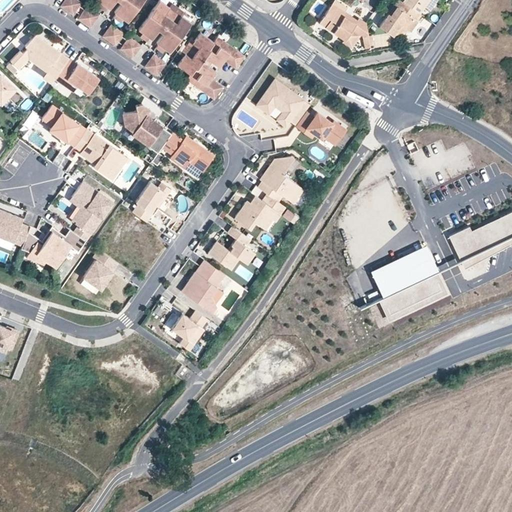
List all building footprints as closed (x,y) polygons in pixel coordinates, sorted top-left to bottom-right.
[(77,0),(64,0),(60,6),(72,14),(81,2),(77,0)] [(98,0),(109,8),(114,0),(121,0),(120,2),(114,11),(127,21),(142,0),(98,0)] [(160,0),(158,0),(138,28),(151,38),(158,29),(165,19),(169,23),(163,32),(156,41),(170,51),(191,21),(182,15),(175,10),(168,6),(160,0)] [(347,7),(336,0),(333,0),(330,6),(355,23),(359,18),(346,9),(347,7)] [(410,31),(422,14),(419,12),(402,0),(397,0),(394,4),(396,6),(390,14),(388,13),(379,25),(392,35),(410,31)] [(429,10),(436,0),(402,0),(419,12),(423,5),(429,10)] [(171,2),(168,6),(175,10),(182,15),(184,12),(178,7),(171,2)] [(87,6),(78,18),(90,27),(99,15),(87,6)] [(368,39),(365,22),(359,18),(355,23),(330,6),(319,22),(344,38),(343,41),(351,46),(359,34),(362,35),(363,40),(368,39)] [(165,19),(158,29),(163,32),(169,23),(165,19)] [(111,24),(102,36),(114,45),(123,32),(111,24)] [(236,67),(244,55),(233,47),(223,40),(219,45),(213,40),(200,31),(193,41),(188,48),(184,55),(177,64),(189,73),(195,77),(192,83),(201,90),(214,99),(214,98),(222,86),(210,78),(215,70),(207,64),(197,57),(200,53),(210,60),(219,66),(224,59),(236,67)] [(58,73),(68,58),(58,50),(55,51),(51,48),(52,46),(35,34),(10,60),(19,69),(28,59),(46,72),(50,67),(58,73)] [(216,35),(213,40),(219,45),(223,40),(216,35)] [(129,37),(120,49),(132,57),(141,45),(129,37)] [(181,53),(184,55),(188,48),(193,41),(191,40),(186,46),(181,53)] [(200,53),(197,57),(207,64),(210,60),(200,53)] [(153,54),(144,66),(157,75),(165,63),(153,54)] [(77,85),(88,93),(98,78),(77,63),(77,64),(68,58),(58,73),(54,78),(63,84),(67,78),(77,85)] [(42,77),(50,83),(54,78),(58,73),(50,67),(46,72),(42,77)] [(0,101),(1,102),(7,96),(17,105),(24,97),(15,88),(15,87),(0,73),(0,101)] [(189,73),(186,78),(192,83),(195,77),(189,73)] [(67,78),(63,84),(73,92),(77,85),(67,78)] [(305,111),(310,105),(303,99),(274,78),(256,104),(269,113),(274,105),(282,111),(277,119),(285,125),(289,120),(295,125),(305,111)] [(148,114),(151,109),(144,104),(137,105),(138,110),(125,114),(128,126),(137,132),(136,134),(152,146),(151,147),(159,152),(160,152),(163,147),(173,133),(163,126),(166,123),(157,117),(155,120),(148,114)] [(155,120),(157,117),(159,115),(151,109),(148,114),(155,120)] [(313,116),(305,111),(295,125),(303,131),(306,127),(321,138),(323,136),(334,144),(345,128),(333,120),(332,122),(317,111),(313,116)] [(123,152),(86,126),(73,144),(80,149),(79,151),(98,165),(97,167),(105,173),(111,165),(112,166),(123,152)] [(185,139),(174,132),(173,133),(163,147),(174,154),(172,158),(186,168),(190,161),(204,171),(216,155),(198,142),(195,146),(192,144),(195,140),(188,135),(185,139)] [(410,152),(427,190),(475,168),(464,142),(445,150),(440,139),(410,152)] [(117,169),(127,155),(123,152),(112,166),(117,169)] [(159,165),(165,156),(160,152),(159,152),(153,161),(159,165)] [(262,180),(257,186),(266,193),(278,201),(282,195),(292,202),(303,188),(282,173),(294,157),(291,155),(274,158),(259,179),(262,180)] [(261,161),(253,173),(258,176),(266,164),(261,161)] [(111,177),(117,169),(112,166),(111,165),(105,173),(111,177)] [(88,240),(115,201),(85,180),(73,196),(88,206),(91,209),(89,212),(85,209),(85,210),(77,221),(76,222),(79,224),(75,231),(88,240)] [(140,203),(134,211),(148,221),(154,213),(152,211),(157,205),(160,200),(164,202),(169,194),(159,186),(151,181),(137,201),(140,203)] [(162,182),(159,186),(169,194),(173,189),(162,182)] [(278,201),(266,193),(262,200),(256,207),(249,202),(248,201),(245,202),(235,216),(236,219),(249,229),(255,222),(263,227),(266,227),(272,218),(269,216),(274,209),(280,213),(285,206),(278,201)] [(256,207),(262,200),(255,195),(249,202),(256,207)] [(85,209),(88,206),(73,196),(71,200),(81,207),(85,210),(85,209)] [(77,221),(85,210),(81,207),(73,218),(77,221)] [(28,229),(29,226),(21,223),(23,218),(14,215),(13,218),(10,217),(11,213),(0,208),(0,236),(22,246),(27,231),(28,229)] [(295,213),(287,208),(282,215),(290,220),(295,213)] [(274,209),(269,216),(272,218),(275,220),(280,213),(274,209)] [(470,225),(449,235),(463,268),(490,255),(511,243),(511,210),(473,230),(470,225)] [(250,239),(232,225),(227,232),(224,230),(208,253),(231,269),(239,258),(246,263),(254,252),(246,245),(250,239)] [(36,235),(27,231),(22,246),(21,248),(31,252),(27,257),(45,264),(48,260),(57,267),(72,246),(80,251),(88,240),(75,231),(72,228),(67,235),(64,238),(57,233),(60,230),(53,226),(51,229),(53,231),(44,244),(39,241),(41,238),(36,235)] [(43,240),(41,238),(39,241),(44,244),(53,231),(51,229),(43,240)] [(67,235),(60,230),(57,233),(64,238),(67,235)] [(426,244),(367,270),(389,320),(448,294),(426,244)] [(114,271),(120,262),(101,249),(95,258),(97,259),(85,276),(100,286),(103,281),(106,283),(114,271)] [(216,286),(224,274),(204,259),(189,280),(192,282),(184,293),(212,312),(216,306),(210,295),(216,286)] [(184,293),(192,282),(189,280),(181,290),(184,293)] [(216,286),(210,295),(215,303),(223,291),(216,286)] [(207,318),(195,309),(189,318),(186,315),(179,316),(171,328),(183,336),(179,342),(189,349),(203,328),(201,326),(207,318)] [(0,350),(5,352),(7,348),(11,349),(19,331),(11,328),(10,329),(5,328),(0,325),(0,350)]
